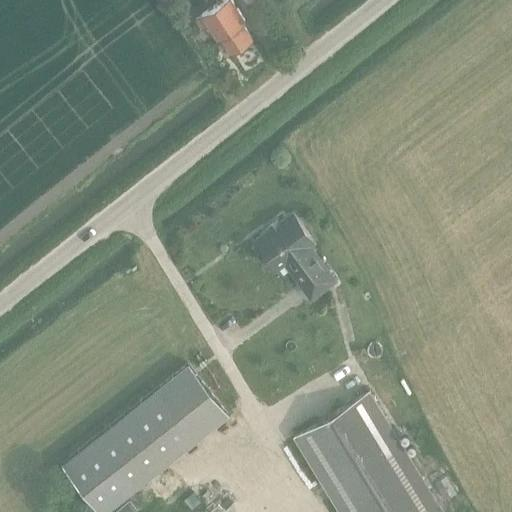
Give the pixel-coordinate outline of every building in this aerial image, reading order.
[(230,52),(252,38),(242,22),(245,20),(231,0),(222,0),(201,14),(217,38),(219,36),(230,52)] [(293,212),(256,239),(258,243),(258,246),(262,252),(265,252),(276,267),(287,259),(295,270),(293,272),(310,296),(334,279),(308,244),(313,240),(293,212)] [(101,511),(102,511),(227,413),(187,363),(62,462),(101,511)] [(442,511),(368,390),(294,436),(340,511),(442,511)] [(449,473),(438,478),(444,495),(456,490),(449,473)]
